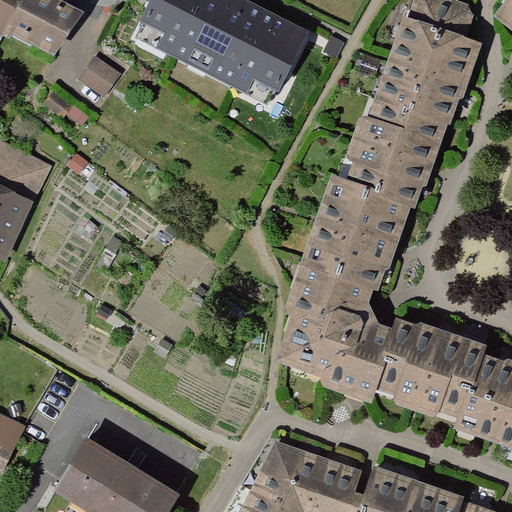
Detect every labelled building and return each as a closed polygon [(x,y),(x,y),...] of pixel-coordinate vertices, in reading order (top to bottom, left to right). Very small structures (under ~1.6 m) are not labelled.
[(0,0),(0,39),(5,31),(9,33),(13,27),(57,52),(82,7),(68,0),(0,0)] [(279,96),(306,37),(233,0),(151,0),(140,23),(162,35),(156,47),(249,93),(254,82),(279,96)] [(348,175),(332,173),(316,218),(286,304),(295,308),(277,358),(322,373),(327,385),(357,396),(374,402),(378,388),(454,418),(450,425),(511,445),(511,357),(485,348),(488,339),(399,309),(392,326),(378,319),(373,308),(369,299),(373,287),(382,288),(394,254),(409,207),(418,209),(431,171),(447,121),(454,122),(468,85),(483,42),(464,34),(474,3),(467,0),(410,0),(389,60),(370,112),(360,108),(351,136),(345,155),(354,158),(348,175)] [(511,0),(505,0),(494,16),(511,29),(511,0)] [(344,42),(332,36),(325,50),(338,56),(344,42)] [(121,72),(96,55),(79,78),(104,96),(121,72)] [(44,163),(0,140),(0,184),(26,198),(44,163)] [(0,247),(26,198),(0,184),(0,247)] [(0,471),(3,473),(27,425),(0,411),(0,471)] [(86,431),(52,485),(95,511),(164,511),(179,489),(86,431)] [(511,511),(375,460),(371,471),(361,468),(276,437),(240,511),(511,511)]
